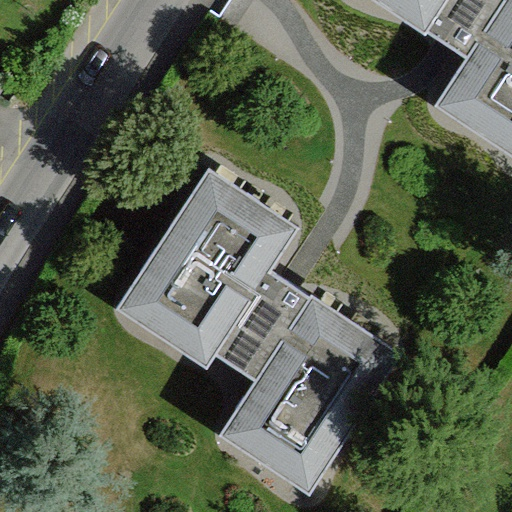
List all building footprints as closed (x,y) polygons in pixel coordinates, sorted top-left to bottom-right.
[(395,0),(431,23),(446,0),(395,0)] [(511,0),(446,0),(431,23),(480,51),(511,1),(511,0)] [(511,1),(480,51),(450,98),(511,138),(511,1)] [(274,266),(302,223),(214,165),(120,306),(209,363),(219,349),(274,266)] [(264,379),(322,295),(274,266),(219,349),(264,379)] [(264,379),(226,434),(313,494),(407,351),(322,295),(264,379)]
